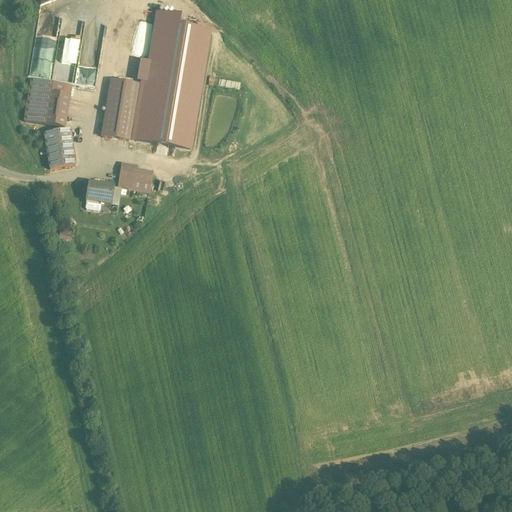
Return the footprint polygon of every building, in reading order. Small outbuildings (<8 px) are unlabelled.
[(190,154),(210,33),(179,28),(180,18),(155,14),(145,74),(143,74),(140,87),(131,144),(190,154)] [(131,56),(127,55),(123,56),(119,57),(117,60),(115,63),(114,67),(115,71),(117,75),(119,77),(123,79),(127,79),(131,78),(134,76),(137,73),(138,69),(138,65),(137,61),(134,58),(131,56)] [(65,87),(29,81),(22,123),(65,131),(70,98),(63,97),(65,87)] [(140,87),(110,82),(101,139),(131,144),(140,87)] [(70,131),(43,135),(48,171),(75,168),(70,131)] [(137,168),(121,165),(117,191),(149,196),(153,175),(136,172),(137,168)] [(114,188),(88,184),(84,204),(110,209),(114,188)] [(73,236),(63,235),(61,245),(71,247),(73,236)]
